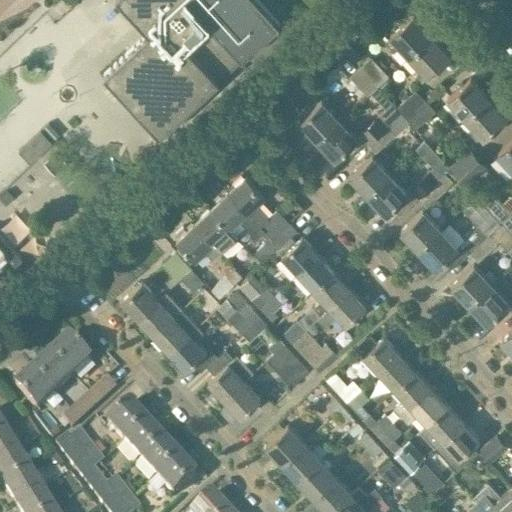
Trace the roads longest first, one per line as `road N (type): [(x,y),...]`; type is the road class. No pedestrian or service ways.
road 1 (residential): [(511,399),(246,108)]
road 2 (residential): [(271,511),(233,449),(145,351),(109,329),(64,271)]
road 3 (residential): [(64,271),(246,108)]
road 4 (residential): [(246,108),(356,0)]
